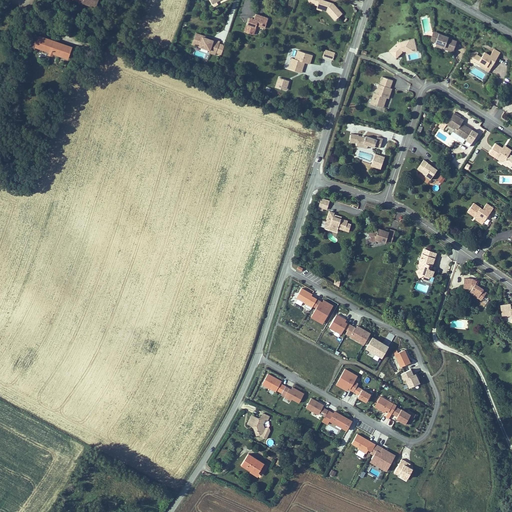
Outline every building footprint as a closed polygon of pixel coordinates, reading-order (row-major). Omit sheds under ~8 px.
[(341,15),(336,6),(334,7),(333,4),(329,3),(330,1),(327,0),(315,0),(319,1),(317,5),(317,6),(323,8),(327,10),(334,20),(341,15)] [(260,14),(256,13),(254,19),(247,22),(245,31),(254,34),(257,25),(265,27),(268,17),(260,14)] [(219,43),(220,41),(214,38),(214,39),(202,35),(203,34),(196,32),(191,44),(198,46),(199,46),(210,49),(209,52),(215,54),(216,53),(221,54),(224,45),(219,43)] [(449,37),(437,33),(436,37),(438,38),(437,42),(438,46),(450,49),(454,48),(457,41),(449,39),(449,37)] [(76,47),(42,36),(38,48),(52,53),(51,57),(56,58),(58,55),(72,60),(76,47)] [(399,41),(387,50),(393,57),(400,52),(400,50),(404,49),(404,51),(405,53),(407,52),(411,51),(410,48),(415,47),(413,38),(399,41)] [(312,55),(298,50),(295,59),(292,58),(288,68),(296,70),(297,65),(301,67),(303,66),(302,64),(303,61),(305,62),(310,63),(312,55)] [(332,59),(334,53),(325,50),(323,56),(332,59)] [(476,51),(471,52),(470,54),(468,56),(468,57),(468,58),(468,59),(468,60),(469,60),(469,61),(472,60),(476,62),(477,61),(479,63),(478,65),(480,66),(483,68),(485,66),(490,69),(498,55),(492,52),(490,54),(485,51),(481,57),(477,55),(478,53),(476,51)] [(303,66),(301,67),(297,65),(296,70),(301,72),(305,62),(303,61),(302,64),(303,66)] [(372,98),(370,103),(381,106),(382,101),(385,102),(387,97),(389,98),(390,94),(392,88),(391,88),(393,80),(382,76),(379,84),(378,84),(375,93),(374,98),(372,98)] [(286,87),(284,84),(286,79),(279,77),(276,87),(283,89),(286,87)] [(450,119),(444,128),(451,133),(452,131),(465,139),(471,143),(478,132),(472,128),(472,129),(461,122),(463,119),(453,113),(450,119)] [(358,134),(351,134),(350,142),(357,142),(357,146),(362,147),(367,148),(368,145),(374,147),(374,145),(380,147),(380,145),(383,138),(378,136),(377,139),(366,135),(366,136),(358,135),(358,134)] [(511,168),(511,166),(511,155),(509,153),(501,148),(502,147),(496,143),(490,152),(500,158),(498,160),(511,168)] [(509,153),(511,149),(510,148),(504,144),(502,147),(501,148),(509,153)] [(380,168),(384,156),(375,153),(371,165),(380,168)] [(423,159),(417,168),(422,171),(423,169),(428,172),(427,174),(425,176),(430,179),(437,169),(423,159)] [(323,207),(327,209),(330,200),(321,198),(319,206),(323,207)] [(479,207),(473,216),(479,220),(480,219),(481,218),(484,219),(483,221),(490,226),(499,212),(492,208),(488,213),(479,207)] [(341,217),(334,215),(334,214),(334,212),(329,211),(325,223),(330,225),(330,226),(338,229),(338,228),(348,231),(351,223),(347,222),(347,220),(341,218),(341,217)] [(372,229),(368,230),(370,238),(376,236),(379,238),(386,240),(386,239),(391,240),(395,229),(390,228),(389,231),(379,227),(378,230),(372,229)] [(436,253),(423,248),(419,261),(423,262),(422,265),(423,266),(419,268),(416,270),(418,276),(420,275),(422,278),(427,280),(429,276),(431,276),(433,271),(429,269),(428,266),(428,264),(431,265),(434,258),(436,253)] [(477,281),(473,278),(464,277),(463,287),(469,288),(471,289),(469,292),(474,295),(474,294),(478,297),(480,294),(484,296),(487,292),(483,289),(484,288),(480,286),(476,283),(477,282),(477,281)] [(317,298),(311,295),(312,293),(301,287),(296,297),(312,306),(313,305),(317,298)] [(325,319),(333,304),(323,299),(322,301),(317,298),(313,305),(317,307),(312,316),(319,320),(321,317),(325,319)] [(511,309),(511,305),(502,306),(503,317),(511,316),(511,318),(511,309)] [(351,324),(345,321),(346,319),(336,314),(329,328),(341,334),(344,328),(348,330),(351,324)] [(364,344),(370,332),(357,325),(356,327),(351,324),(348,330),(346,334),(350,336),(349,338),(359,344),(360,343),(364,344)] [(388,345),(372,336),(366,348),(381,357),(388,345)] [(410,362),(405,349),(395,353),(400,366),(410,362)] [(357,385),(358,383),(354,381),(357,375),(345,368),(336,385),(346,390),(347,388),(353,391),(357,385)] [(413,374),(411,369),(401,373),(403,378),(404,378),(413,374)] [(286,385),(281,382),(282,380),(268,372),(263,382),(276,390),(277,389),(283,392),(286,385)] [(413,374),(404,378),(409,387),(420,383),(416,373),(413,374)] [(299,401),(305,392),(293,386),(292,388),(286,385),(283,392),(286,394),(285,395),(292,399),(292,398),(299,401)] [(366,402),(371,393),(357,385),(353,391),(359,395),(358,397),(366,402)] [(396,405),(380,396),(374,406),(385,412),(386,410),(392,413),(396,405)] [(311,397),(306,406),(319,413),(320,412),(325,415),(328,409),(323,406),(324,404),(311,397)] [(392,413),(397,416),(401,408),(396,405),(392,413)] [(405,423),(409,416),(413,418),(416,413),(408,409),(407,411),(401,408),(397,416),(396,418),(405,423)] [(353,419),(339,411),(338,413),(334,412),(328,409),(325,415),(324,417),(330,420),(330,419),(337,423),(338,421),(343,424),(342,426),(348,429),(353,419)] [(252,413),(247,423),(254,425),(257,435),(261,434),(261,435),(267,438),(271,430),(269,425),(265,427),(264,423),(266,419),(268,420),(270,415),(262,411),(259,417),(252,413)] [(372,451),(376,444),(357,434),(352,443),(359,447),(359,448),(366,452),(368,449),(372,451)] [(388,470),(396,455),(389,451),(389,452),(386,450),(386,449),(376,444),(372,451),(371,452),(375,454),(372,459),(378,463),(379,461),(384,464),(383,467),(388,470)] [(248,453),(242,464),(257,473),(264,462),(248,453)] [(408,476),(413,467),(409,465),(408,464),(409,462),(402,457),(394,471),(398,473),(400,471),(403,473),(408,476)] [(383,467),(384,464),(379,461),(378,463),(372,459),(371,461),(383,467)]
